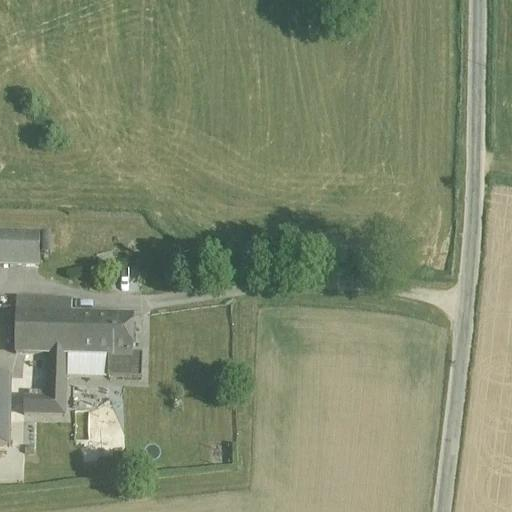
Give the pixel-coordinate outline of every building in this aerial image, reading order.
[(39,235),(0,233),(0,266),(38,268),(39,268),(39,235)] [(17,300),(17,314),(30,314),(30,300),(17,300)] [(30,314),(35,315),(50,315),(50,301),(32,300),(30,300),(30,301),(30,314)] [(50,315),(62,315),(70,315),(70,305),(65,301),(53,300),(50,301),(50,315)] [(66,419),(66,384),(67,365),(74,365),(74,357),(82,358),(83,316),(17,314),(16,353),(16,355),(47,356),(47,401),(24,401),(24,418),(66,419)] [(131,361),(131,345),(131,344),(132,317),(84,316),(82,356),(83,358),(111,358),(110,378),(139,379),(139,361),(131,361)] [(89,366),(88,370),(88,371),(88,384),(99,385),(100,368),(100,367),(99,367),(89,366)] [(0,447),(9,448),(10,380),(0,380),(0,447)]
